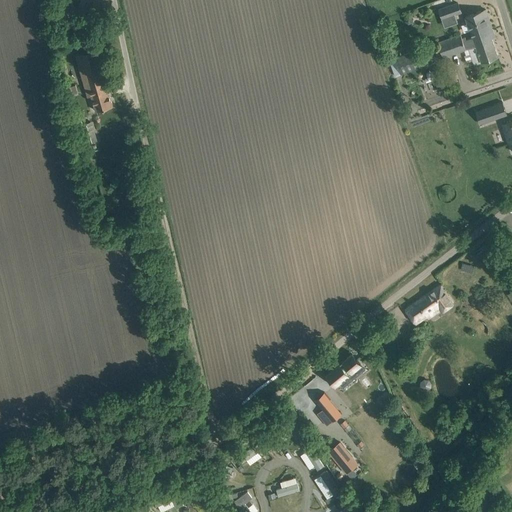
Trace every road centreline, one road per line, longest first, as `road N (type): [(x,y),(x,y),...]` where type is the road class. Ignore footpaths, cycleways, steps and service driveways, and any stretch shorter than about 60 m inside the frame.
road 1 (track): [(221,439),(208,413),(137,110)]
road 2 (unclassified): [(328,351),(511,206)]
road 3 (track): [(78,505),(221,439)]
road 4 (track): [(221,439),(328,351)]
